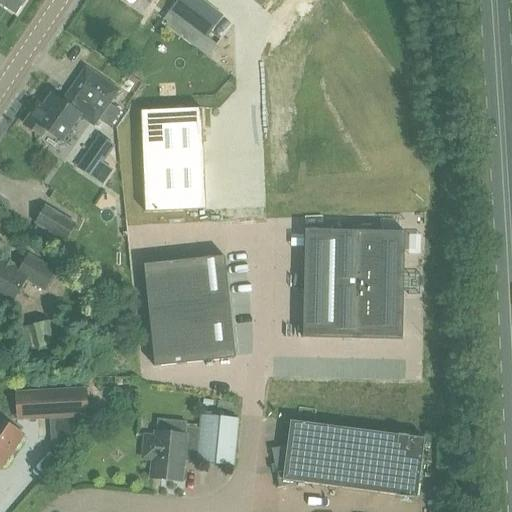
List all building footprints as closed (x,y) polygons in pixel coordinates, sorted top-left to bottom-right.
[(0,0),(0,4),(16,15),(26,0),(0,0)] [(106,0),(94,18),(146,53),(167,22),(133,0),(149,0),(152,2),(153,0),(106,0)] [(173,27),(212,60),(217,54),(213,50),(216,47),(252,1),(251,0),(218,0),(213,8),(201,0),(177,0),(171,10),(173,17),(178,21),(173,27)] [(45,130),(62,141),(78,117),(95,128),(99,121),(110,128),(121,111),(110,104),(120,90),(85,68),(62,103),(51,97),(43,108),(38,105),(25,126),(41,136),(45,130)] [(135,113),(144,214),(204,209),(196,108),(135,113)] [(77,168),(103,185),(112,170),(103,164),(115,146),(98,135),(77,168)] [(65,242),(105,252),(108,239),(111,240),(116,220),(83,211),(79,227),(75,226),(76,224),(45,205),(33,223),(65,243),(65,242)] [(314,243),(303,347),(399,357),(409,254),(314,243)] [(0,301),(9,307),(25,280),(45,292),(58,271),(28,253),(18,269),(0,258),(0,301)] [(219,267),(138,272),(149,374),(230,369),(219,267)] [(17,329),(26,366),(59,358),(55,345),(66,342),(60,318),(17,329)] [(16,391),(17,421),(89,417),(87,388),(16,391)] [(132,388),(119,388),(120,402),(133,402),(132,388)] [(240,419),(204,416),(203,430),(199,464),(235,467),(240,419)] [(0,469),(2,471),(26,434),(0,417),(0,469)] [(298,483),(420,498),(427,439),(292,422),(289,447),(274,450),(281,488),(298,485),(298,483)] [(183,482),(185,462),(188,437),(158,434),(158,438),(148,437),(146,460),(156,461),(154,479),(183,482)]
